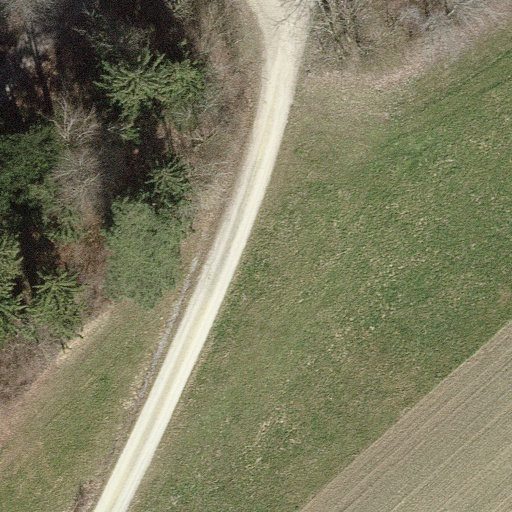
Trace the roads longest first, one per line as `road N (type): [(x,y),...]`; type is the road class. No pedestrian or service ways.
road 1 (track): [(118,511),(189,365),(280,120),(274,0)]
road 2 (track): [(108,0),(71,24),(0,106)]
